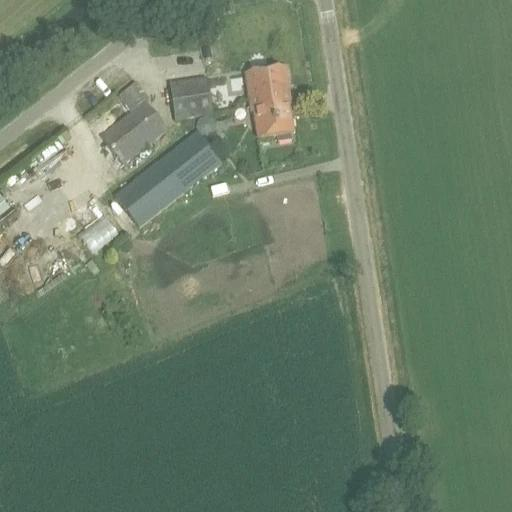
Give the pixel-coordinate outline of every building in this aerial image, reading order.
[(223,16),(202,16),(202,39),(223,39),(223,16)] [(290,111),(292,110),(286,70),(247,76),(252,116),(255,116),(258,143),(277,140),(278,145),(291,143),(290,138),(294,138),(290,111)] [(176,123),(213,117),(208,82),(171,88),(176,123)] [(123,169),(167,133),(145,106),(101,141),(123,169)] [(140,231),(222,166),(198,136),(115,201),(140,231)] [(107,214),(81,239),(97,254),(122,229),(107,214)] [(54,243),(67,228),(57,219),(44,235),(54,243)] [(93,256),(82,239),(66,249),(77,266),(93,256)]
